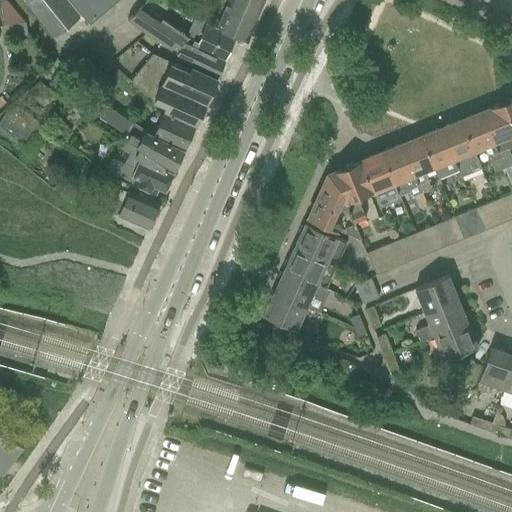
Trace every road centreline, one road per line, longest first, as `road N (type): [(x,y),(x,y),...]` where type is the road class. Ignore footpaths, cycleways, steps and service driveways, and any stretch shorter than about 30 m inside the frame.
road 1 (secondary): [(172,287),(302,0)]
road 2 (secondary): [(172,287),(124,364),(53,511)]
road 3 (secondary): [(101,511),(112,459),(166,330),(172,287)]
